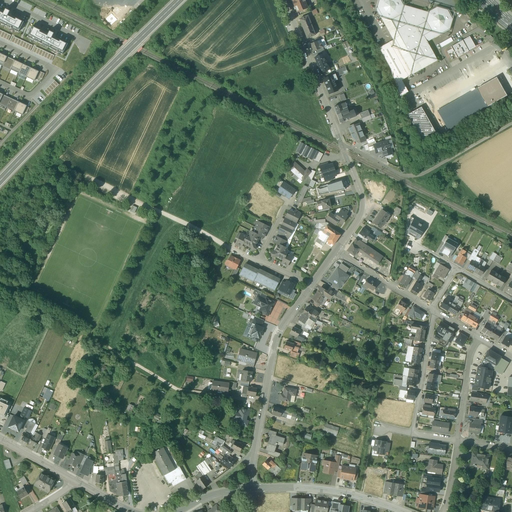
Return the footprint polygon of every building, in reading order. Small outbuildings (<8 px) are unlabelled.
[(308,8),(304,0),(291,0),(292,3),(293,6),(294,6),(296,13),(308,8)] [(427,13),(403,5),(399,0),(377,0),(375,8),(393,41),(380,49),(391,70),(401,96),(408,91),(402,81),(412,75),(437,61),(427,42),(449,30),(452,20),(451,17),(447,10),(437,7),(427,13)] [(4,12),(0,9),(0,23),(18,33),(24,22),(8,14),(10,11),(5,9),(4,12)] [(307,16),(299,19),(300,21),(303,29),(311,26),(307,16)] [(47,34),(32,26),(27,37),(62,55),(68,44),(52,37),(54,34),(49,31),(47,34)] [(311,26),(303,29),(306,37),(306,36),(307,38),(315,35),(311,26)] [(475,47),(469,37),(462,41),(468,51),(475,47)] [(451,38),(440,44),(441,47),(453,41),(451,38)] [(319,45),(318,41),(309,45),(312,52),(320,48),(323,47),(322,44),(319,45)] [(462,41),(451,47),(452,49),(457,58),(468,52),(468,51),(462,41)] [(452,49),(447,52),(452,60),(457,58),(452,49)] [(329,69),(323,54),(314,57),(317,64),(316,64),(317,67),(318,66),(321,73),(329,69)] [(15,60),(7,57),(2,66),(10,70),(15,60)] [(23,64),(15,60),(10,70),(18,74),(23,64)] [(31,68),(23,64),(18,74),(26,77),(31,68)] [(31,68),(26,77),(34,81),(35,79),(39,72),(31,68)] [(331,75),(323,79),(325,85),(326,88),(329,94),(337,91),(334,81),(333,79),(331,75)] [(465,96),(436,112),(444,125),(438,128),(441,134),(488,107),(476,85),(463,92),(465,96)] [(0,100),(0,104),(6,108),(11,98),(3,94),(0,100)] [(6,108),(14,111),(19,102),(11,98),(6,108)] [(14,111),(22,115),(27,106),(19,102),(14,111)] [(343,103),(333,107),(336,113),(343,110),(342,108),(346,107),(345,104),(344,104),(343,103)] [(436,133),(421,107),(416,110),(416,109),(415,110),(412,112),(412,111),(411,112),(407,115),(422,141),(436,133)] [(348,112),(347,109),(343,110),(336,113),(340,123),(343,122),(356,117),(353,110),(348,112)] [(368,110),(359,113),(361,119),(370,115),(368,110)] [(364,137),(359,124),(353,126),(353,125),(348,127),(352,138),(359,143),(360,143),(360,142),(364,137)] [(375,141),(367,145),(369,152),(375,150),(373,145),(376,144),(375,141)] [(376,144),(373,145),(375,150),(376,153),(382,151),(384,157),(392,154),(388,141),(376,144)] [(300,143),(295,152),(301,155),(306,145),(300,143)] [(306,145),(301,155),(306,158),(311,148),(306,146),(306,145)] [(311,148),(306,158),(312,160),(312,159),(314,156),(315,154),(317,151),(311,148)] [(307,169),(305,172),(295,163),(289,169),(294,174),(292,176),(292,177),(300,184),(308,175),(310,173),(310,172),(307,169)] [(328,166),(320,168),(322,174),(334,170),(333,166),(331,165),(328,166)] [(334,170),(322,174),(324,179),(332,177),(335,176),(335,174),(334,170)] [(319,196),(344,189),(342,181),(317,188),(319,196)] [(277,191),(283,195),(289,187),(283,183),(280,188),(277,191)] [(304,185),(295,204),(301,203),(308,188),(304,185)] [(283,195),(289,199),(291,195),(295,191),(289,187),(283,195)] [(327,199),(324,200),(324,201),(322,202),(320,202),(320,203),(320,202),(321,206),(323,206),(323,207),(323,209),(331,208),(329,200),(327,201),(327,199)] [(332,214),(332,215),(329,214),(326,219),(335,225),(337,222),(338,222),(341,224),(347,217),(345,216),(347,212),(343,210),(342,212),(340,210),(340,211),(340,209),(337,209),(333,215),(332,214)] [(382,210),(372,223),(380,228),(389,215),(382,210)] [(289,211),(286,217),(289,218),(297,222),(300,216),(294,213),(289,211)] [(408,233),(418,239),(427,226),(410,217),(409,225),(410,225),(408,228),(408,233)] [(287,221),(284,220),(282,225),(292,231),(295,225),(287,221)] [(263,224),(258,222),(255,227),(266,232),(269,227),(263,224)] [(292,231),(282,225),(279,231),(281,233),(290,237),(292,231)] [(266,232),(255,227),(253,232),(262,237),(263,238),(266,232)] [(328,228),(326,227),(324,230),(331,234),(337,239),(340,235),(334,231),(331,229),(331,230),(328,228)] [(363,228),(359,234),(362,236),(365,238),(369,232),(363,228)] [(251,232),(249,235),(247,235),(246,236),(243,244),(251,248),(252,251),(256,249),(255,246),(258,239),(256,238),(257,235),(253,232),(251,232)] [(369,232),(365,238),(367,240),(371,242),(373,239),(373,238),(371,236),(372,234),(369,232)] [(246,236),(241,234),(238,239),(236,245),(241,247),(243,244),(246,236)] [(330,237),(326,241),(329,243),(328,244),(330,246),(331,244),(333,245),(337,239),(331,234),(330,237)] [(281,240),(276,237),(273,242),(278,244),(284,248),(284,247),(287,242),(281,240)] [(361,242),(356,238),(352,244),(359,249),(358,251),(363,254),(368,247),(365,245),(361,242)] [(444,243),(439,252),(450,257),(455,249),(458,244),(447,238),(444,243)] [(284,248),(278,244),(273,253),(271,254),(272,258),(275,257),(283,261),(287,254),(288,252),(286,251),(287,249),(284,247),(284,248)] [(352,244),(346,251),(350,253),(349,255),(353,257),(354,256),(358,251),(359,249),(352,244)] [(373,250),(368,247),(363,254),(377,265),(383,257),(373,250)] [(287,254),(283,261),(281,264),(287,267),(290,261),(292,256),(287,254)] [(462,256),(459,254),(455,261),(455,260),(455,261),(462,265),(466,258),(462,256)] [(502,258),(496,255),(493,261),(499,264),(502,258)] [(234,258),(230,256),(228,261),(226,261),(225,263),(226,265),(235,269),(236,269),(237,268),(240,261),(237,260),(237,259),(234,258)] [(471,261),(467,268),(474,272),(478,265),(480,261),(476,259),(474,262),(471,261)] [(342,264),(350,268),(348,270),(354,273),(352,276),(356,279),(361,270),(344,261),(342,264)] [(245,264),(239,275),(246,278),(252,267),(245,264)] [(349,269),(341,264),(338,269),(345,274),(349,269)] [(440,264),(437,269),(436,268),(435,270),(434,270),(433,273),(434,274),(433,276),(437,279),(439,276),(443,279),(448,269),(440,264)] [(481,266),(478,265),(474,272),(481,276),(485,269),(481,266)] [(410,266),(404,275),(400,283),(406,287),(412,277),(416,270),(410,266)] [(252,267),(246,278),(253,282),(259,269),(258,270),(252,267)] [(259,269),(253,282),(254,281),(260,284),(266,273),(259,269)] [(348,276),(345,274),(338,269),(337,269),(328,281),(332,284),(338,288),(339,288),(341,285),(342,285),(348,276)] [(505,279),(491,271),(486,278),(492,282),(494,284),(495,283),(500,287),(505,279)] [(272,276),(266,273),(260,284),(267,287),(272,276)] [(427,280),(420,275),(416,281),(416,282),(422,286),(423,287),(427,280)] [(279,279),(272,276),(267,287),(274,291),(279,279)] [(364,285),(363,285),(367,287),(373,291),(377,284),(367,278),(364,285)] [(474,283),(466,279),(462,286),(470,291),(471,288),(474,283)] [(294,285),(287,281),(286,283),(282,291),(288,294),(289,294),(291,290),(294,285)] [(422,286),(416,282),(411,290),(418,293),(422,286)] [(327,292),(321,287),(316,294),(323,298),(325,296),(328,298),(331,293),(328,291),(327,292)] [(337,290),(331,287),(328,291),(331,293),(335,295),(338,291),(337,290)] [(429,291),(427,290),(423,297),(429,301),(435,291),(431,289),(429,291)] [(295,291),(293,290),(292,291),(291,290),(289,294),(288,294),(287,297),(292,300),(296,295),(293,293),(295,291)] [(323,298),(316,294),(312,299),(314,301),(313,302),(319,306),(322,302),(321,301),(323,298)] [(260,297),(258,296),(257,297),(255,302),(263,305),(259,312),(268,316),(274,303),(266,299),(265,300),(260,297)] [(447,297),(445,300),(444,299),(440,307),(447,311),(452,304),(453,301),(447,297)] [(462,303),(457,300),(455,303),(453,301),(452,304),(459,308),(459,309),(463,303),(462,302),(462,303)] [(404,302),(401,301),(400,301),(396,308),(392,313),(397,316),(400,311),(403,312),(407,305),(403,303),(404,302)] [(459,308),(452,304),(447,311),(454,315),(459,308)] [(309,309),(307,307),(302,314),(308,318),(309,318),(311,315),(314,318),(318,313),(314,310),(310,308),(309,309)] [(411,310),(408,315),(414,319),(415,316),(421,320),(421,319),(424,314),(413,307),(411,310)] [(475,312),(468,308),(465,312),(472,316),(475,312)] [(465,312),(461,319),(468,323),(472,316),(465,312)] [(482,316),(475,312),(472,316),(479,320),(482,316)] [(308,318),(302,314),(298,320),(300,322),(301,324),(302,325),(304,324),(304,323),(308,318)] [(479,320),(472,316),(468,323),(475,328),(479,320)] [(252,324),(260,327),(263,320),(255,317),(254,320),(250,318),(248,322),(252,324)] [(309,318),(308,318),(304,323),(306,324),(311,328),(315,323),(309,318)] [(449,327),(441,322),(436,331),(438,332),(439,331),(444,334),(445,334),(449,327)] [(489,326),(487,325),(487,323),(486,323),(481,331),(489,336),(493,328),(489,326)] [(262,332),(263,328),(260,327),(252,324),(248,334),(252,336),(250,339),(257,342),(260,335),(261,335),(262,332)] [(414,325),(411,325),(411,328),(416,329),(416,333),(424,335),(426,327),(414,325)] [(300,331),(293,327),(290,334),(297,338),(299,334),(300,331)] [(442,339),(441,338),(439,341),(437,344),(444,348),(448,341),(451,335),(454,330),(449,327),(445,334),(444,334),(442,339)] [(499,332),(493,328),(489,336),(496,340),(501,332),(501,331),(500,331),(499,332)] [(511,334),(508,332),(501,343),(508,347),(509,344),(511,345),(511,343),(511,334)] [(424,335),(416,333),(415,338),(414,341),(423,342),(424,335)] [(460,333),(454,342),(462,347),(467,337),(460,333)] [(293,344),(286,342),(284,349),(291,351),(292,348),(293,344)] [(422,348),(414,347),(412,355),(420,356),(422,348)] [(257,354),(240,349),(237,360),(247,363),(254,364),(257,354)] [(500,357),(489,350),(484,359),(489,362),(494,365),(495,366),(500,358),(500,357)] [(443,354),(432,352),(431,360),(439,361),(439,356),(442,357),(443,354)] [(420,356),(412,355),(411,363),(419,364),(420,356)] [(508,363),(500,358),(495,366),(493,370),(501,375),(508,363)] [(439,361),(431,360),(429,368),(440,369),(441,367),(438,366),(439,361)] [(478,388),(488,390),(492,372),(486,370),(486,368),(478,367),(474,385),(473,387),(478,388)] [(418,370),(409,369),(408,377),(417,378),(418,370)] [(252,372),(242,370),(241,374),(243,375),(242,381),(249,382),(251,382),(252,372)] [(438,375),(429,374),(427,382),(435,383),(436,378),(437,378),(438,375)] [(417,378),(408,377),(407,382),(406,381),(405,384),(407,384),(416,386),(417,378)] [(229,383),(212,381),(211,390),(228,392),(229,383)] [(435,383),(427,382),(426,389),(435,391),(436,388),(434,388),(435,383)] [(246,387),(243,386),(242,394),(247,395),(255,396),(256,389),(246,387)] [(296,390),(284,388),(282,396),(280,395),(279,400),(290,402),(291,394),(295,395),(296,390)] [(48,389),(43,398),(49,401),(53,391),(48,389)] [(414,392),(407,391),(407,394),(406,394),(405,395),(404,396),(404,397),(405,398),(406,399),(413,400),(414,392)] [(476,394),(471,393),(470,401),(479,402),(480,394),(476,394)] [(487,395),(480,394),(479,402),(482,403),(486,403),(487,395)] [(433,396),(425,395),(424,402),(432,403),(432,400),(434,400),(435,396),(433,396)] [(0,400),(0,416),(4,418),(4,417),(6,414),(10,405),(7,404),(8,401),(1,398),(0,401),(0,400)] [(250,410),(238,407),(237,412),(236,412),(235,420),(236,420),(235,425),(247,427),(248,420),(246,420),(247,416),(249,416),(250,410)] [(282,410),(274,407),(271,414),(280,417),(281,413),(282,410)] [(478,408),(469,407),(468,415),(477,416),(477,412),(478,408)] [(32,411),(24,408),(19,419),(24,421),(25,418),(28,419),(32,411)] [(292,413),(287,411),(282,410),(281,413),(286,414),(285,418),(290,419),(292,413)] [(14,416),(9,427),(19,432),(24,421),(19,419),(14,416)] [(498,432),(511,434),(511,424),(511,423),(511,417),(501,416),(498,432)] [(35,424),(31,422),(27,429),(25,433),(30,435),(35,424)] [(449,424),(433,422),(431,430),(447,433),(449,424)] [(480,425),(474,424),(470,423),(469,431),(474,432),(475,433),(477,434),(478,433),(479,433),(480,425)] [(339,428),(325,424),(323,430),(337,434),(339,428)] [(30,435),(25,433),(22,440),(28,443),(32,437),(32,436),(30,435)] [(35,438),(32,437),(28,443),(35,447),(41,436),(40,435),(37,434),(35,438)] [(275,436),(271,434),(271,436),(269,441),(268,441),(265,450),(268,451),(274,453),(274,452),(277,442),(283,444),(285,439),(275,436)] [(46,439),(42,448),(49,450),(54,438),(49,435),(48,435),(46,439)] [(224,441),(215,437),(213,441),(222,445),(224,441)] [(386,442),(376,440),(375,446),(373,447),(373,449),(374,450),(377,451),(378,452),(378,453),(384,454),(384,451),(386,443),(386,442)] [(233,441),(230,447),(240,452),(243,445),(233,441)] [(436,444),(429,443),(428,453),(444,455),(446,446),(436,445),(436,444)] [(59,445),(58,445),(58,446),(54,454),(63,458),(67,449),(59,445)] [(186,479),(167,445),(163,447),(164,448),(163,448),(174,469),(175,469),(163,476),(168,485),(171,483),(172,484),(176,482),(177,484),(186,479)] [(174,469),(163,448),(164,448),(163,447),(159,450),(158,449),(157,450),(151,454),(152,454),(163,475),(163,476),(175,469),(174,469)] [(72,453),(68,463),(75,466),(77,462),(79,457),(79,456),(72,453)] [(489,456),(473,453),(470,466),(487,469),(489,456)] [(317,456),(303,454),(302,458),(301,461),(302,461),(300,470),(301,470),(301,469),(305,470),(306,471),(306,470),(308,470),(308,471),(309,470),(313,471),(313,472),(314,472),(315,463),(316,463),(316,461),(317,456)] [(204,461),(208,465),(214,461),(210,456),(204,461)] [(228,460),(222,456),(219,460),(230,468),(236,460),(231,457),(228,460)] [(83,458),(81,464),(83,465),(80,473),(88,476),(89,473),(90,468),(92,463),(93,461),(88,459),(88,460),(83,458)] [(437,460),(429,459),(427,472),(428,472),(428,471),(435,472),(435,473),(442,474),(443,465),(436,464),(437,460)] [(269,462),(266,460),(262,465),(268,470),(273,463),(271,460),(269,462)] [(282,466),(276,460),(274,463),(278,467),(280,469),(282,466)] [(208,465),(204,461),(196,466),(201,474),(195,478),(197,481),(202,478),(212,471),(208,465)] [(334,463),(325,462),(324,466),(323,473),(328,474),(328,473),(332,474),(333,470),(334,463)] [(273,463),(268,470),(272,474),(278,467),(274,463),(273,463)] [(469,465),(462,464),(460,473),(467,474),(469,465)] [(355,469),(342,466),(341,470),(340,478),(353,481),(355,473),(355,469)] [(119,472),(115,473),(115,474),(114,476),(116,483),(121,483),(121,475),(125,474),(124,470),(120,471),(120,472),(119,472)] [(47,477),(45,476),(41,473),(34,485),(48,493),(55,480),(48,476),(47,477)] [(102,475),(96,475),(95,483),(103,483),(104,475),(102,475)] [(114,476),(107,478),(109,492),(118,495),(116,483),(114,476)] [(197,481),(196,481),(202,490),(207,486),(202,478),(197,481)] [(121,483),(116,483),(118,495),(118,497),(128,495),(126,482),(121,483)] [(394,484),(387,483),(386,487),(385,494),(392,495),(394,484)] [(401,485),(394,484),(392,495),(399,496),(400,489),(401,485)] [(430,490),(439,492),(440,486),(439,486),(427,484),(426,490),(430,490)] [(25,488),(17,492),(21,499),(29,495),(25,488)] [(499,500),(483,497),(481,507),(490,509),(489,510),(495,511),(498,511),(499,500)] [(70,499),(62,504),(67,511),(71,511),(72,511),(71,509),(75,507),(70,499)] [(319,511),(322,501),(315,500),(314,505),(313,511),(314,511),(319,511)] [(328,502),(322,501),(319,511),(326,511),(327,507),(328,502)] [(433,503),(416,501),(419,502),(418,507),(432,509),(433,503)] [(340,503),(331,502),(329,511),(333,511),(335,511),(336,506),(339,507),(339,505),(340,503)]
